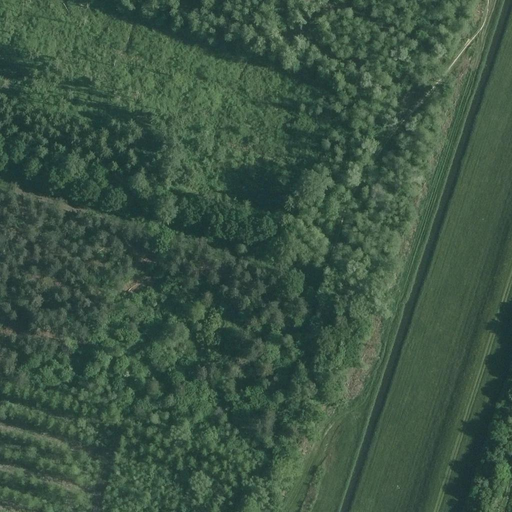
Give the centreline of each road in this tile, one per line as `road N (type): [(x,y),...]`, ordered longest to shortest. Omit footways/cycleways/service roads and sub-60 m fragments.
road 1 (track): [(494,0),(485,27),(383,145),(344,214),(262,471),(257,511)]
road 2 (track): [(485,27),(406,284),(355,416),(337,421),(289,511)]
